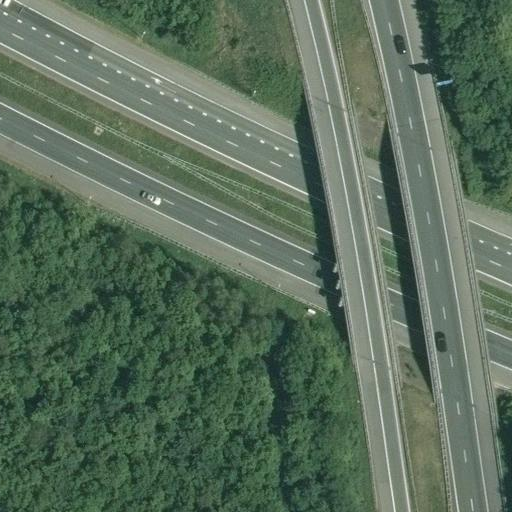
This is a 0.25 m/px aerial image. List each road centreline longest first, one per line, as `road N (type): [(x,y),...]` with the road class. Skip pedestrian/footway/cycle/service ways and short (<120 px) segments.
road 1 (motorway): [(511,260),(0,17)]
road 2 (motorway): [(0,120),(266,250),(511,357)]
road 3 (motorway): [(472,511),(413,144),(377,0)]
road 4 (motorway): [(310,0),(359,230),(402,511)]
